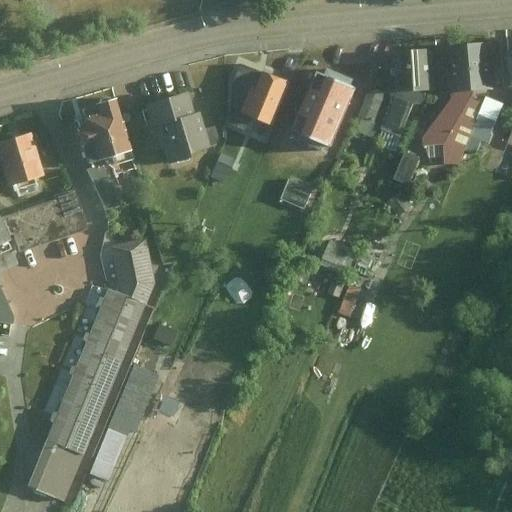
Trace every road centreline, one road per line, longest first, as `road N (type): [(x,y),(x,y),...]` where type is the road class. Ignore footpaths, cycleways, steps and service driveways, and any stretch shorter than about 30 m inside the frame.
road 1 (residential): [(0,93),(193,37),(511,5)]
road 2 (unknown): [(34,83),(85,238)]
